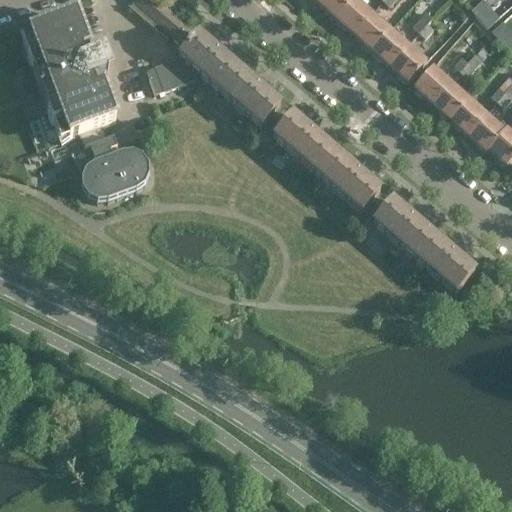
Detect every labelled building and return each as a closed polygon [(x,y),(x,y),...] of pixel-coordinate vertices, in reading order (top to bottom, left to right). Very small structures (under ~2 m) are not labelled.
[(152,0),(137,0),(132,6),(129,10),(142,21),(156,3),(152,0)] [(321,0),(316,6),(334,22),(353,1),(352,0),(321,0)] [(396,1),(394,0),(385,0),(382,4),(388,9),(396,1)] [(334,22),(352,38),(371,16),(353,1),(334,22)] [(142,21),(154,31),(169,14),(156,3),(142,21)] [(169,14),(154,31),(166,42),(170,38),(180,47),(192,34),(169,14)] [(412,31),(418,37),(426,28),(432,21),(426,15),(412,31)] [(352,38),(370,54),(389,32),(371,16),(352,38)] [(77,139),(100,130),(114,125),(101,91),(93,94),(90,86),(104,81),(105,80),(103,57),(83,65),(80,57),(88,54),(83,40),(75,20),(74,19),(18,40),(18,42),(28,38),(35,56),(25,60),(50,127),(60,123),(67,141),(57,145),(57,146),(77,139)] [(432,33),(426,28),(418,37),(424,42),(432,33)] [(370,54),(388,69),(407,48),(389,32),(370,54)] [(197,38),(186,52),(179,60),(181,62),(200,78),(219,95),(238,73),(197,38)] [(425,64),(407,48),(388,69),(406,86),(425,64)] [(473,60),(466,68),(458,77),(465,83),(480,66),(473,60)] [(196,83),(200,78),(181,62),(145,75),(154,98),(196,83)] [(452,72),(458,77),(466,68),(460,62),(452,72)] [(412,92),(431,108),(450,86),(432,70),(412,92)] [(260,130),(264,125),(274,113),(278,108),(238,73),(219,95),(260,130)] [(449,124),(468,102),(450,86),(431,108),(449,124)] [(511,92),(510,90),(503,98),(495,107),(502,113),(511,101),(511,92)] [(489,102),(495,107),(503,98),(497,92),(489,102)] [(449,124),(467,139),(485,118),(468,102),(449,124)] [(287,123),(274,113),(264,125),(276,135),(272,140),(316,178),(334,157),(291,119),(287,123)] [(484,155),(486,153),(503,133),(485,118),(467,139),(484,155)] [(104,140),(100,130),(77,139),(83,155),(87,153),(92,167),(83,173),(79,182),(80,192),(86,201),(95,205),(106,205),(134,194),(142,188),(147,179),(146,168),(140,160),(130,155),(119,157),(110,160),(108,153),(105,154),(100,148),(104,145),(104,140)] [(503,133),(486,153),(505,169),(511,161),(511,138),(505,132),(503,133)] [(334,157),(316,178),(360,216),(364,211),(375,199),(378,195),(334,157)] [(375,199),(364,211),(376,221),(372,226),(413,261),(431,240),(391,205),(387,209),(375,199)] [(472,275),(431,240),(413,261),(454,296),(472,275)]
